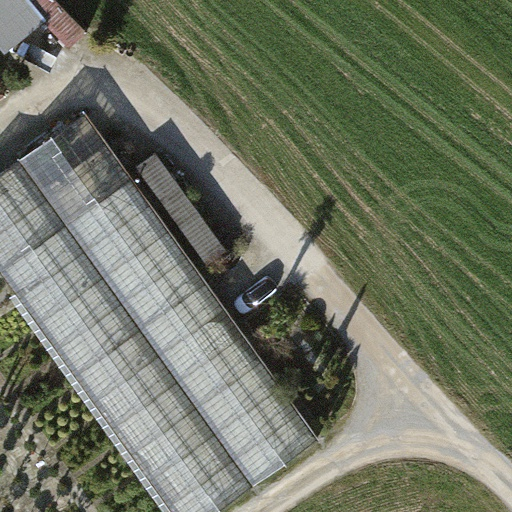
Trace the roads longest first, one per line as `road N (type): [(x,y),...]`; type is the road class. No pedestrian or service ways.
road 1 (residential): [(0,123),(98,51),(511,501)]
road 2 (track): [(246,511),(411,392)]
